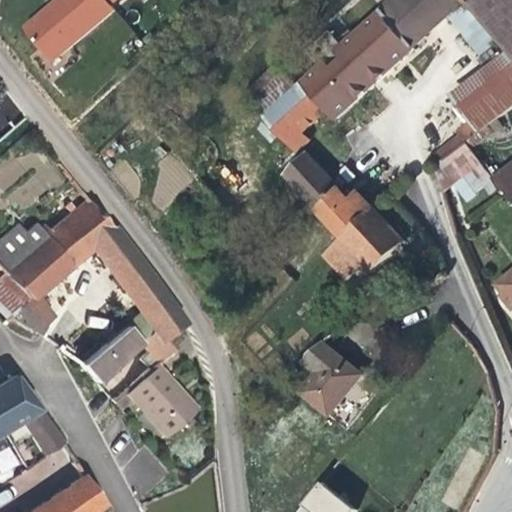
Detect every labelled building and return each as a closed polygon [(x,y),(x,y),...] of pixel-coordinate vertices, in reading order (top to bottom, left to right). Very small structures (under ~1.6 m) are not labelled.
[(62,62),(124,9),(120,4),(116,0),(73,0),(79,6),(61,22),(52,12),(33,28),(62,62)] [(61,22),(79,6),(73,0),(65,0),(52,12),(61,22)] [(300,93),(323,119),(332,111),(342,121),(420,49),(420,47),(469,2),(467,0),(403,0),(322,74),(310,84),(300,93)] [(511,0),(467,0),(469,2),(511,52),(511,0)] [(461,136),(467,144),(511,105),(511,62),(446,118),(461,136)] [(246,98),(269,121),(300,93),(279,67),(246,98)] [(306,134),(323,119),(300,93),(269,121),(303,155),(314,143),(306,134)] [(436,158),(442,165),(467,144),(461,136),(436,158)] [(442,165),(434,172),(442,194),(480,161),(467,144),(442,165)] [(350,247),(380,218),(362,199),(354,207),(309,162),(286,182),(350,247)] [(511,170),(498,183),(511,199),(511,170)] [(37,307),(20,323),(48,334),(53,326),(46,316),(55,308),(45,297),(101,249),(150,309),(168,331),(173,338),(190,323),(146,258),(98,203),(63,234),(59,231),(53,233),(49,229),(39,236),(29,225),(0,249),(0,262),(6,270),(13,279),(37,307)] [(407,250),(380,218),(350,247),(332,261),(351,284),(370,266),(381,276),(407,250)] [(0,275),(0,290),(13,279),(6,270),(0,275)] [(511,297),(511,271),(499,284),(511,297)] [(0,306),(18,326),(20,323),(37,307),(13,279),(0,290),(0,306)] [(168,331),(150,309),(135,324),(154,346),(168,331)] [(150,349),(154,346),(135,324),(112,349),(90,371),(105,387),(150,349)] [(93,331),(70,354),(90,371),(112,349),(93,331)] [(184,349),(173,338),(168,331),(154,346),(150,349),(155,355),(146,364),(154,375),(164,366),(184,349)] [(309,392),(339,416),(369,378),(329,347),(309,365),(322,374),(309,392)] [(204,407),(164,366),(154,375),(135,393),(175,436),(204,407)] [(0,441),(45,415),(21,383),(0,394),(0,441)] [(69,449),(45,415),(27,426),(53,462),(69,450),(69,449)] [(108,511),(112,510),(92,481),(42,511),(108,511)] [(292,511),(354,511),(320,481),(292,511)]
